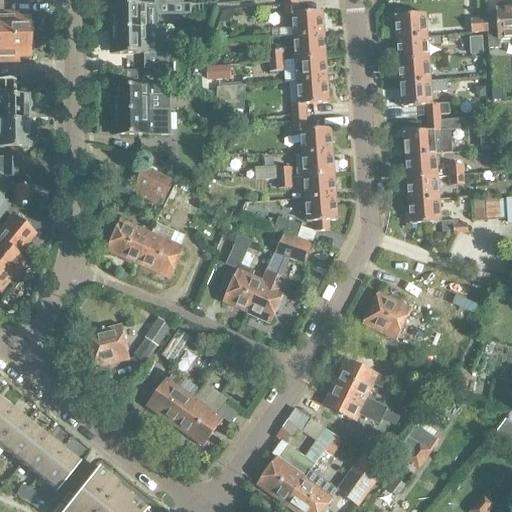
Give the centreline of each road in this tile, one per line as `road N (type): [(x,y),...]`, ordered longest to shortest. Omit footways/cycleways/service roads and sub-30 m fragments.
road 1 (residential): [(303,367),(368,242),(357,0)]
road 2 (residential): [(63,264),(73,207),(71,0)]
road 3 (residential): [(205,510),(0,345)]
road 4 (residential): [(303,367),(63,264)]
road 5 (residential): [(205,510),(303,367)]
